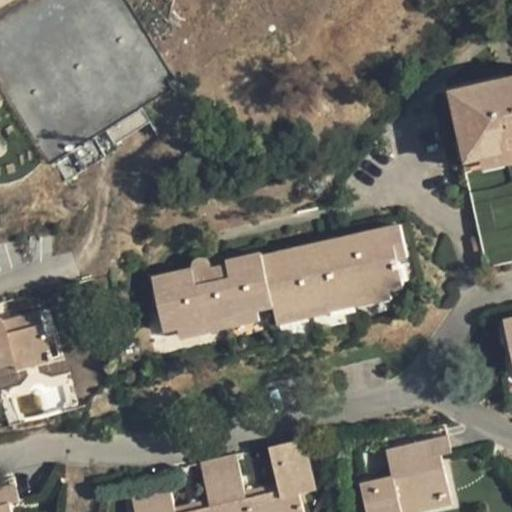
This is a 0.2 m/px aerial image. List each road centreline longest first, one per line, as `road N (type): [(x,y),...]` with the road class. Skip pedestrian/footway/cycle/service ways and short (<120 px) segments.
road 1 (residential): [(417,382),(381,398),(138,452)]
road 2 (residential): [(398,123),(415,193),(453,228),(465,308)]
road 3 (residential): [(0,458),(46,446),(138,452)]
